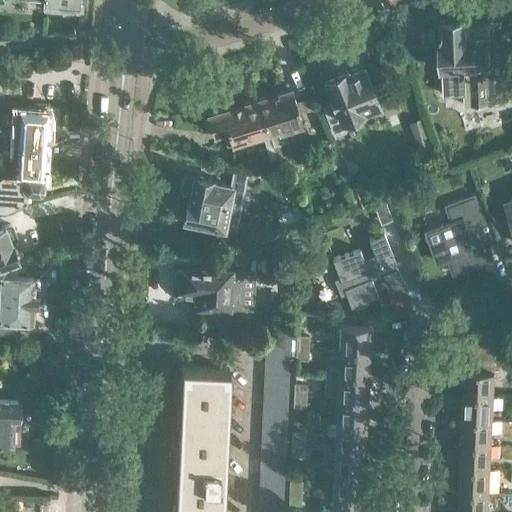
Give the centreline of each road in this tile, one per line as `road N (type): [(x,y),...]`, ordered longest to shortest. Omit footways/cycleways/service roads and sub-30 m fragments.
road 1 (secondary): [(93,511),(108,226),(128,37)]
road 2 (residential): [(417,511),(420,349),(447,318),(511,294)]
road 3 (residential): [(128,37),(215,39),(328,0)]
